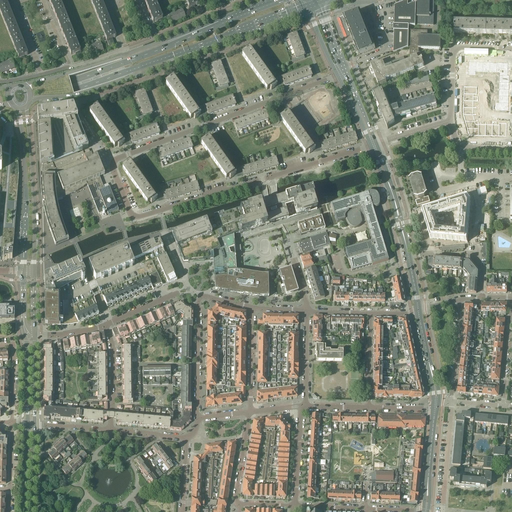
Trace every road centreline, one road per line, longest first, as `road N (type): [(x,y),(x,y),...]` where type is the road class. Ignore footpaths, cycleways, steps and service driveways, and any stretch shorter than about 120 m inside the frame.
road 1 (residential): [(135,216),(373,144)]
road 2 (residential): [(112,162),(337,74)]
road 3 (secondary): [(225,21),(71,80),(0,94)]
road 4 (secondary): [(0,102),(73,88),(225,37)]
road 5 (secondary): [(225,21),(22,83)]
road 6 (secondary): [(30,99),(129,80),(225,37)]
road 7 (residential): [(198,418),(199,301),(253,307)]
road 8 (tertiary): [(418,308),(373,144)]
road 9 (tertiary): [(34,271),(27,106)]
road 10 (tertiary): [(18,108),(23,271)]
